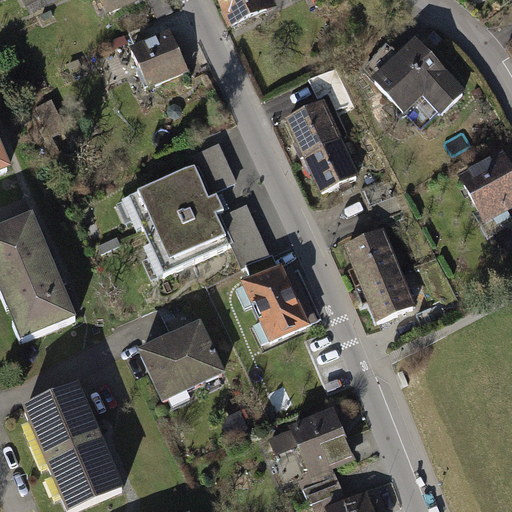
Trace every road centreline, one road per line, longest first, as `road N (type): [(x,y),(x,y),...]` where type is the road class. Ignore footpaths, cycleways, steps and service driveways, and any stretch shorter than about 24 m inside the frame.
road 1 (residential): [(192,0),(363,373),(417,511)]
road 2 (residential): [(511,88),(474,36),(427,0)]
